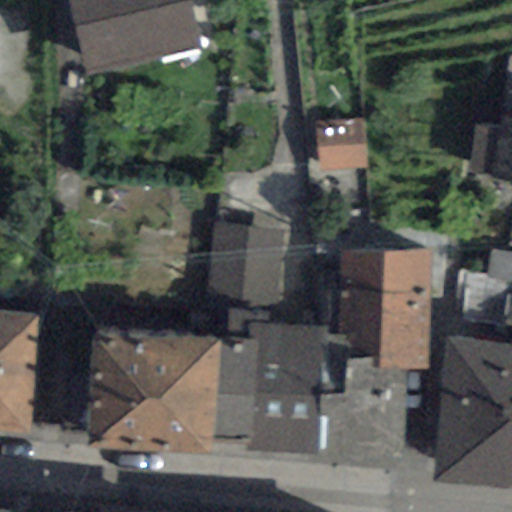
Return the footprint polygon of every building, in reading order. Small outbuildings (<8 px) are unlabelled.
[(78,0),(88,60),(193,44),(186,0),(78,0)] [(511,85),(510,86),(498,168),(511,170),(511,85)] [(319,123),(323,166),(361,163),(358,119),(319,123)] [(351,348),(404,349),(422,350),(425,249),(342,247),(339,347),(351,348)] [(0,416),(22,420),(36,314),(0,309),(0,416)] [(258,315),(256,332),(250,424),(316,428),(320,371),(324,319),(258,315)] [(216,330),(102,321),(96,413),(209,421),(216,330)] [(256,332),(216,330),(209,421),(250,424),(256,332)] [(511,345),(457,341),(446,459),(511,464),(511,345)] [(320,371),(316,428),(398,434),(404,349),(351,348),(349,373),(320,371)] [(161,511),(65,503),(63,511),(161,511)]
